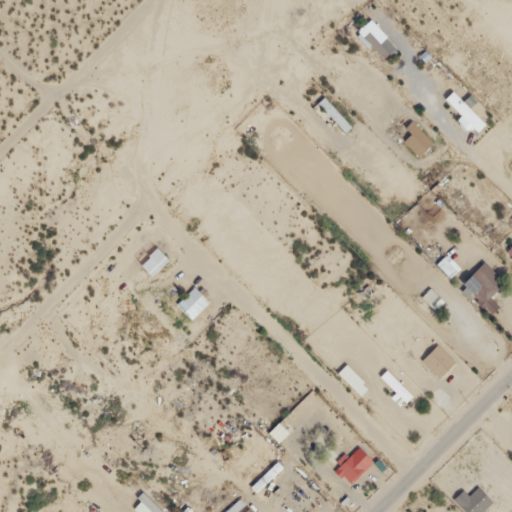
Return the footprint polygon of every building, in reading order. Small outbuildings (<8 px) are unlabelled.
[(443,101),(474,134),(484,125),(453,92),(443,101)] [(351,126),(326,98),(319,104),(345,132),(351,126)] [(169,253),(153,238),(136,255),(152,270),(169,253)] [(193,317),(212,298),(197,282),(177,302),(193,317)] [(446,335),(453,328),(423,297),(416,304),(446,335)] [(455,361),(437,344),(421,360),(439,378),(455,361)] [(375,459),(360,444),(336,467),(351,483),(375,459)] [(283,464),(277,458),(252,485),(258,491),(283,464)] [(479,511),(494,500),(480,484),(469,494),(464,489),(455,496),(468,511),(479,511)]
